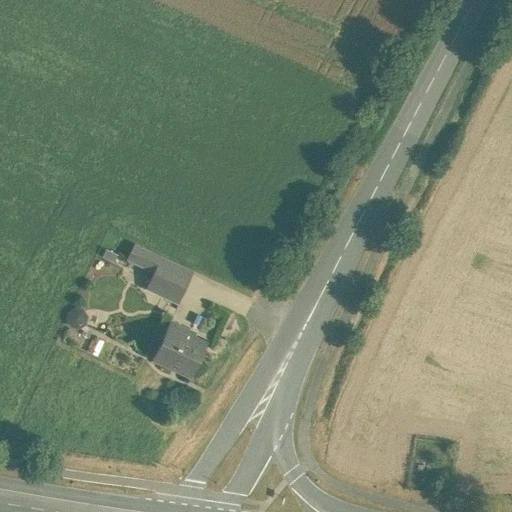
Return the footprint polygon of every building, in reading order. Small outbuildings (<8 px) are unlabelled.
[(160,256),(133,244),(127,258),(154,270),(154,269),(160,256)] [(193,271),(160,256),(154,269),(187,284),(193,271)] [(187,284),(154,269),(154,270),(146,287),(178,302),(187,284)] [(195,333),(170,321),(153,357),(191,375),(207,343),(193,337),(195,333)] [(439,460),(419,458),(418,470),(438,472),(439,460)]
